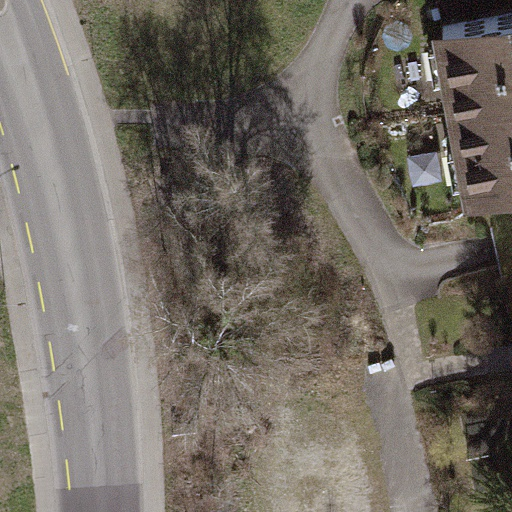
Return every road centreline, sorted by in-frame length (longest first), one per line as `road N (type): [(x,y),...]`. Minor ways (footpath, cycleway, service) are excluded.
road 1 (tertiary): [(98,511),(91,396),(55,159),(0,9)]
road 2 (residential): [(310,97),(368,205),(393,372)]
